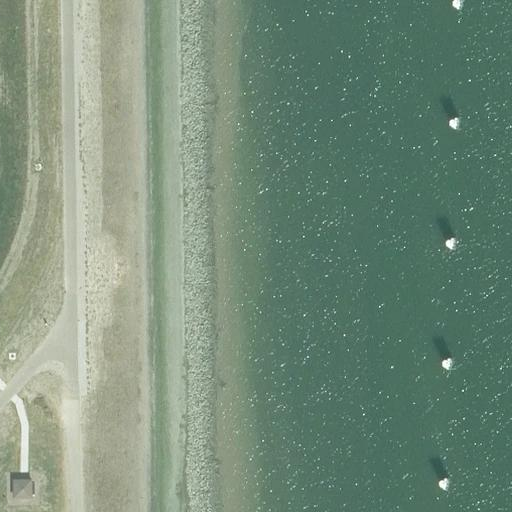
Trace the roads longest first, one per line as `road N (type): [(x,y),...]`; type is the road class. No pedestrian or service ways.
road 1 (unclassified): [(71,338),(71,0)]
road 2 (unclassified): [(77,511),(71,338)]
